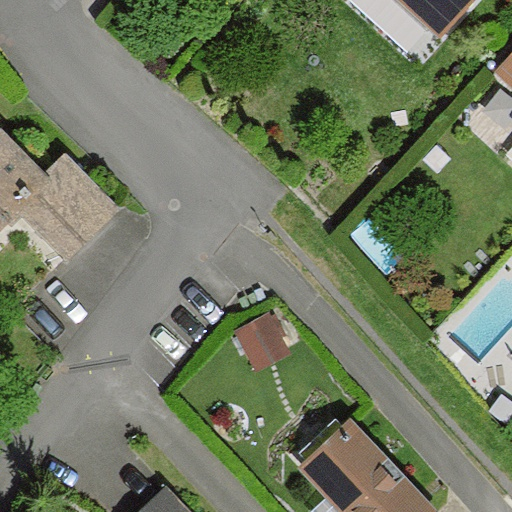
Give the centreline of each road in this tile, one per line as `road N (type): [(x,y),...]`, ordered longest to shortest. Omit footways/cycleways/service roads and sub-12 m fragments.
road 1 (residential): [(23,8),(70,69),(212,206),(100,355)]
road 2 (residential): [(100,355),(246,511)]
road 3 (residential): [(100,355),(0,494)]
